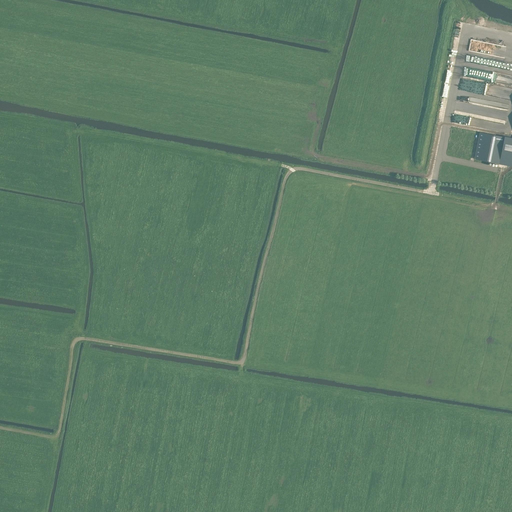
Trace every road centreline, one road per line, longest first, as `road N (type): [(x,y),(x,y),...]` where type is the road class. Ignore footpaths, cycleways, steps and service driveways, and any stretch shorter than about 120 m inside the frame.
road 1 (track): [(431,192),(299,168),(286,175),(242,361)]
road 2 (track): [(242,361),(77,339),(58,434),(0,427)]
road 3 (track): [(72,129),(294,168)]
